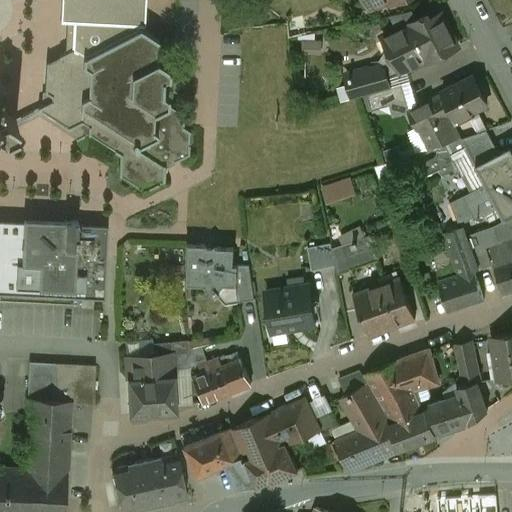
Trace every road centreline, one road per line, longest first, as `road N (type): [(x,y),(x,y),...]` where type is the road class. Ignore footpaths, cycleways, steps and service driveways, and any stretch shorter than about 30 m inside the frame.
road 1 (residential): [(107,450),(511,302)]
road 2 (tertiary): [(225,511),(450,472)]
road 3 (residential): [(107,450),(110,351),(0,346)]
